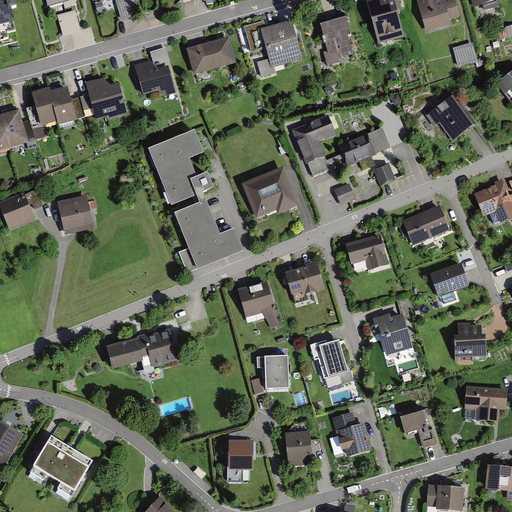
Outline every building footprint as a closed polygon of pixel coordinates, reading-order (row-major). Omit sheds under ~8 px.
[(10,0),(0,0),(0,42),(20,37),(10,0)] [(135,0),(117,0),(124,16),(139,10),(135,0)] [(398,0),(376,0),(369,2),(379,43),(408,36),(398,0)] [(455,0),(418,0),(428,33),(453,27),(451,19),(459,17),(455,0)] [(59,14),(65,36),(83,31),(77,9),(59,14)] [(348,19),(324,25),(334,63),(358,57),(348,19)] [(278,73),(276,66),(305,58),(295,23),(262,33),(270,60),(257,64),(262,78),(278,73)] [(189,51),(196,75),(236,64),(229,40),(189,51)] [(459,67),(480,61),(474,42),(454,47),(459,67)] [(161,90),(163,97),(178,92),(170,67),(157,71),(154,60),(135,66),(144,95),(161,90)] [(511,75),(499,88),(511,101),(511,75)] [(98,121),(109,119),(110,121),(127,116),(119,85),(108,87),(105,80),(88,84),(98,121)] [(35,94),(44,130),(77,121),(70,90),(54,94),(53,89),(35,94)] [(454,146),(480,127),(460,100),(434,118),(454,146)] [(0,153),(29,144),(21,113),(0,118),(0,153)] [(328,117),(289,133),(308,178),(330,169),(319,143),(336,137),(328,117)] [(210,175),(200,179),(192,160),(207,154),(198,132),(151,151),(191,248),(179,253),(189,276),(247,253),(238,230),(222,236),(206,196),(216,191),(210,175)] [(367,137),(341,149),(350,170),(376,159),(367,137)] [(396,183),(390,168),(376,174),(383,189),(396,183)] [(260,223),(301,206),(286,170),(245,187),(260,223)] [(334,194),(340,207),(361,197),(354,184),(334,194)] [(484,217),(498,212),(503,225),(511,221),(511,202),(506,186),(476,197),(484,217)] [(0,209),(10,233),(37,222),(25,194),(0,204),(0,209)] [(89,199),(60,203),(65,235),(94,231),(89,199)] [(413,247),(451,234),(442,210),(405,224),(413,247)] [(354,266),(369,262),(372,273),(391,268),(382,239),(348,249),(354,266)] [(433,276),(440,297),(473,287),(466,266),(433,276)] [(318,267),(288,276),(294,299),(324,290),(318,267)] [(268,286),(240,295),(249,321),(265,316),(269,330),(282,326),(268,286)] [(403,314),(377,322),(388,356),(414,347),(403,314)] [(145,337),(146,342),(111,350),(116,372),(151,363),(153,371),(184,363),(176,330),(145,337)] [(457,334),(456,360),(486,361),(487,335),(457,334)] [(356,383),(342,341),(314,351),(328,392),(356,383)] [(289,394),(290,361),(267,360),(266,394),(289,394)] [(499,424),(500,412),(508,413),(510,393),(470,390),(468,409),(479,410),(478,422),(499,424)] [(429,429),(425,408),(400,414),(405,436),(419,433),(423,449),(439,446),(435,428),(429,429)] [(351,413),(334,418),(347,460),(374,451),(367,427),(356,430),(351,413)] [(0,465),(6,469),(24,435),(0,422),(0,465)] [(313,434),(286,438),(290,471),(317,467),(313,434)] [(96,462),(54,439),(37,470),(79,493),(96,462)] [(257,443),(230,444),(231,471),(258,470),(257,443)] [(488,490),(510,491),(510,502),(511,502),(511,469),(489,468),(488,490)] [(428,487),(426,511),(448,511),(465,511),(466,489),(428,487)] [(176,511),(159,500),(150,511),(176,511)]
